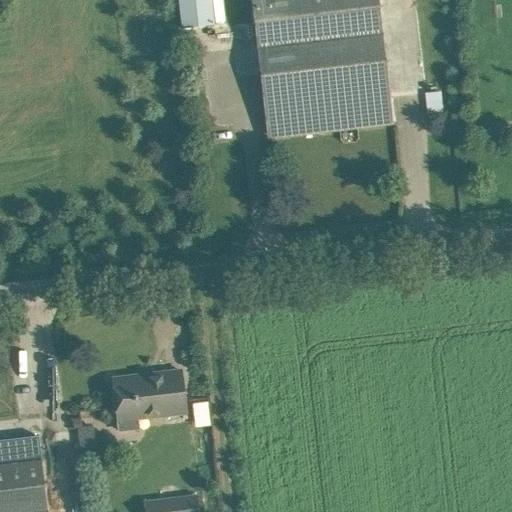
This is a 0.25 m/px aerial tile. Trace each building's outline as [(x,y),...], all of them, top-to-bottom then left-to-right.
[(210,0),(178,0),(182,28),(214,25),(210,0)] [(250,0),(265,122),(303,117),(305,134),(393,124),(378,0),(250,0)] [(427,112),(443,111),(442,90),(426,91),(427,112)] [(119,432),(140,430),(138,421),(187,415),(181,370),(112,379),(119,432)] [(80,447),(95,446),(93,425),(77,427),(80,447)] [(0,464),(0,511),(47,511),(41,460),(0,464)] [(143,511),(199,511),(197,493),(142,501),(143,511)]
